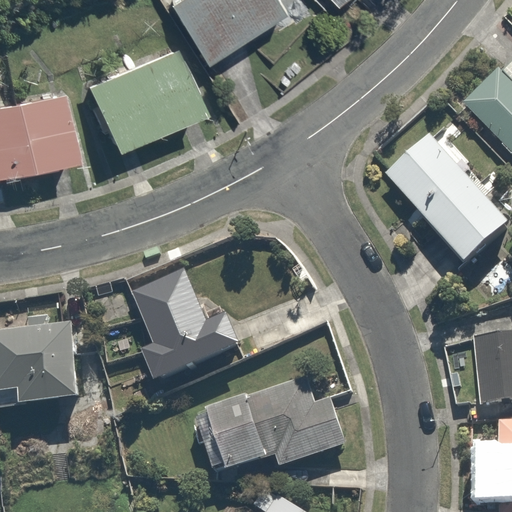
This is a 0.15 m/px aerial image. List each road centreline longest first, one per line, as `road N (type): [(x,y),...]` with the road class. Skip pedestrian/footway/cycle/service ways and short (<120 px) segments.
road 1 (residential): [(288,155),(388,345),(411,449),(410,511)]
road 2 (residential): [(288,155),(172,218),(0,262)]
road 3 (residential): [(462,0),(413,55),(288,155)]
